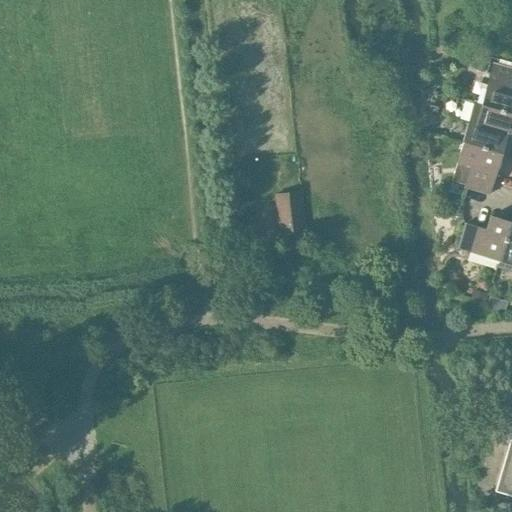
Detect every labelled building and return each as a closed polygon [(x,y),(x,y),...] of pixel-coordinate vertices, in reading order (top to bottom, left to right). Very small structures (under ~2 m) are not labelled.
[(511,67),(493,62),(490,74),(511,79),(511,67)] [(481,103),(511,113),(511,91),(511,88),(511,79),(490,74),(481,103)] [(474,101),(468,122),(511,134),(511,113),(481,103),(474,101)] [(511,134),(468,122),(463,141),(508,155),(511,139),(511,134)] [(468,176),(492,183),(501,154),(507,156),(508,155),(463,141),(457,162),(471,166),(468,176)] [(221,175),(223,194),(229,194),(228,174),(221,175)] [(464,187),(489,194),(492,183),(468,176),(464,187)] [(276,193),(280,234),(304,232),(300,191),(276,193)] [(234,194),(235,208),(251,207),(250,192),(234,194)] [(242,211),(244,222),(253,221),(252,210),(242,211)] [(468,250),(498,259),(510,221),(490,215),(486,229),(475,226),(468,250)] [(496,266),(511,270),(511,221),(510,221),(498,259),(496,266)] [(457,247),(468,250),(475,226),(464,223),(457,247)] [(233,227),(234,241),(255,239),(253,225),(233,227)] [(511,424),(493,489),(511,494),(511,424)]
